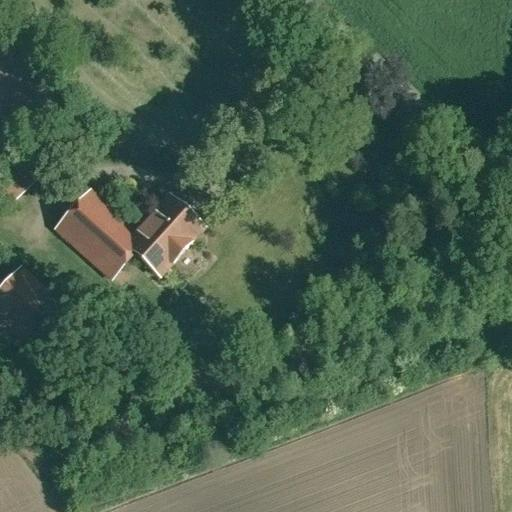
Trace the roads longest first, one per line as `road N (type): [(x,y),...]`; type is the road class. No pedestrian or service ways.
road 1 (unknown): [(32,380),(200,225),(275,284),(290,276),(389,109)]
road 2 (unclassified): [(511,230),(279,0)]
